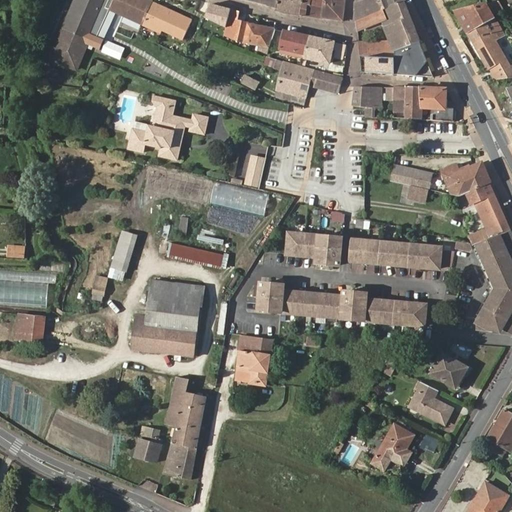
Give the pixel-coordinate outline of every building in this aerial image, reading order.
[(143,18),(151,3),(142,0),(137,0),(136,2),(132,0),(111,0),(110,2),(143,18)] [(180,11),(157,0),(152,0),(151,3),(173,13),(167,27),(180,34),(188,20),(179,16),(180,11)] [(277,10),(300,14),(303,0),(279,0),(278,7),(277,10)] [(303,0),(300,14),(322,17),(324,0),(303,0)] [(324,0),(322,17),(343,21),(345,0),(324,0)] [(403,0),(356,0),(357,20),(404,1),(403,0)] [(420,41),(404,1),(357,20),(358,33),(378,25),(385,42),(365,43),(364,34),(358,34),(360,55),(394,58),(394,51),(420,41)] [(173,13),(151,3),(143,18),(142,19),(160,28),(162,25),(167,27),(173,13)] [(469,34),(496,19),(487,3),(456,12),(469,34)] [(73,13),(70,12),(51,58),(76,69),(96,23),(93,22),(97,14),(77,5),(73,13)] [(244,13),(231,9),(226,23),(235,26),(237,20),(242,21),(244,13)] [(190,16),(180,11),(179,16),(188,20),(190,16)] [(211,30),(217,17),(210,14),(204,26),(211,30)] [(503,30),(496,19),(469,34),(492,76),(494,80),(511,77),(511,68),(511,67),(496,39),(500,37),(498,32),(503,30)] [(243,42),(257,46),(261,25),(242,21),(237,20),(235,26),(226,23),(224,29),(223,34),(243,42)] [(270,49),(274,29),(275,28),(261,25),(257,46),(270,49)] [(306,54),(309,37),(283,31),(280,49),(306,54)] [(334,42),(309,37),(306,54),(306,58),(330,63),(334,42)] [(394,58),(396,73),(434,76),(420,41),(394,51),(394,58)] [(337,43),(336,51),(344,53),(346,45),(337,43)] [(396,73),(394,58),(360,55),(361,66),(384,68),(384,72),(396,73)] [(307,98),(310,85),(314,70),(284,62),(278,90),(307,98)] [(46,75),(58,79),(61,73),(49,68),(46,75)] [(330,74),(314,70),(310,85),(325,89),(330,74)] [(330,74),(325,89),(339,92),(343,77),(330,74)] [(257,89),(260,82),(246,75),(243,82),(257,89)] [(356,87),(353,105),(366,106),(374,107),(380,107),(382,88),(356,87)] [(407,88),(395,88),(395,93),(395,99),(394,117),(405,118),(407,88)] [(423,88),(407,88),(405,118),(422,118),(422,108),(422,106),(423,88)] [(447,88),(423,88),(422,106),(434,107),(446,107),(447,88)] [(181,139),(184,126),(189,127),(189,131),(203,134),(207,117),(192,114),(191,120),(171,115),(174,101),(153,96),(152,101),(154,105),(157,106),(152,126),(150,133),(132,128),(127,148),(142,152),(144,144),(160,148),(158,155),(176,159),(179,148),(177,148),(179,138),(181,139)] [(374,107),(366,106),(365,115),(373,116),(374,107)] [(434,114),(433,119),(453,120),(453,108),(446,107),(434,107),(434,109),(434,114)] [(150,133),(152,126),(133,122),(132,128),(150,133)] [(258,188),(267,157),(252,153),(243,185),(258,188)] [(491,182),(483,163),(462,172),(458,164),(442,171),(445,179),(449,177),(457,196),(464,193),(468,191),(490,182),(491,182)] [(413,185),(429,189),(432,172),(394,164),(391,180),(413,185)] [(511,229),(490,182),(468,191),(472,204),(475,203),(488,232),(486,233),(483,228),(476,232),(477,233),(470,236),(473,243),(476,243),(511,229)] [(426,202),(429,189),(413,185),(410,198),(426,202)] [(472,204),(468,191),(464,193),(469,205),(472,204)] [(343,215),(332,212),(332,223),(342,224),(343,215)] [(180,217),(179,232),(187,233),(189,217),(180,217)] [(511,232),(511,229),(476,243),(494,287),(474,323),(479,326),(482,332),(493,331),(497,325),(511,333),(511,232)] [(127,273),(138,235),(124,231),(112,269),(127,273)] [(287,253),(318,257),(318,262),(341,265),(343,238),(289,233),(287,253)] [(198,235),(197,243),(223,246),(224,238),(198,235)] [(452,268),(455,252),(442,251),(442,249),(353,240),(351,261),(440,271),(440,267),(452,268)] [(457,252),(472,251),(471,241),(456,242),(457,252)] [(170,243),(167,256),(222,268),(225,255),(170,243)] [(26,259),(26,249),(9,247),(8,258),(26,259)] [(107,278),(96,276),(93,294),(104,296),(107,278)] [(134,349),(193,356),(203,287),(153,281),(148,317),(138,315),(134,349)] [(281,311),(425,327),(427,307),(367,300),(368,295),(344,292),(344,297),(286,290),(287,284),(263,281),(260,308),(281,311)] [(46,317),(19,314),(16,340),(42,342),(46,317)] [(266,386),(273,338),(242,335),(237,380),(249,381),(249,384),(266,386)] [(308,337),(307,346),(321,348),(322,338),(308,337)] [(462,375),(464,376),(469,368),(443,353),(431,374),(454,387),(462,375)] [(392,367),(396,356),(389,354),(387,362),(386,363),(392,367)] [(456,388),(464,376),(462,375),(454,387),(456,388)] [(172,443),(197,449),(206,397),(186,392),(188,381),(177,378),(167,424),(176,427),(172,443)] [(434,398),(439,390),(421,381),(409,407),(446,425),(454,409),(434,398)] [(506,449),(511,439),(511,414),(505,410),(485,446),(503,456),(506,449)] [(402,460),(406,462),(412,452),(407,449),(414,435),(396,425),(373,464),(385,470),(391,459),(400,464),(402,460)] [(140,436),(157,440),(159,431),(143,427),(140,436)] [(160,445),(162,441),(157,440),(140,436),(135,456),(157,462),(162,446),(160,445)] [(191,480),(197,449),(172,443),(164,474),(191,480)] [(499,511),(509,495),(486,482),(469,511),(499,511)]
